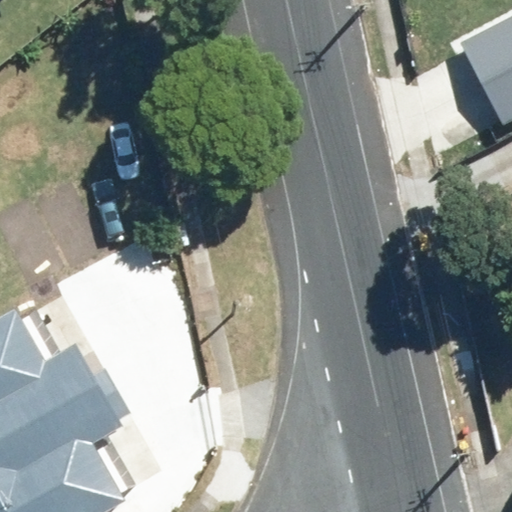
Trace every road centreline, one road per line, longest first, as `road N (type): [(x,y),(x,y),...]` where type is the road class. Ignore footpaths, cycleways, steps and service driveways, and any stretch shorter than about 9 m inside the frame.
road 1 (tertiary): [(287,0),(404,511)]
road 2 (unknown): [(343,245),(511,158)]
